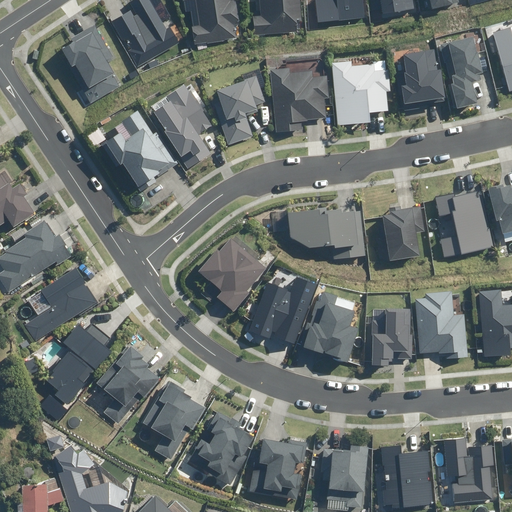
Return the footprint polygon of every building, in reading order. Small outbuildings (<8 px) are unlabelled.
[(133,9),(112,22),(138,66),(179,42),(170,26),(167,28),(150,0),(130,0),(128,2),(133,9)] [(183,0),(184,0),(195,0),(201,25),(191,27),(196,48),(236,40),(233,26),(240,24),(235,0),(183,0)] [(302,0),(245,0),(246,2),(256,1),(257,17),(251,17),(252,35),(298,31),(297,20),(304,19),(302,0)] [(313,0),(316,23),(361,18),(362,23),(369,23),(366,0),(313,0)] [(415,0),(379,0),(383,19),(418,12),(415,0)] [(428,0),(431,11),(466,3),(465,0),(428,0)] [(72,40),(60,48),(87,87),(94,82),(103,95),(117,85),(102,63),(112,56),(92,26),(75,37),(79,43),(76,46),(72,40)] [(511,27),(493,32),(510,91),(511,90),(511,27)] [(467,39),(448,43),(455,75),(451,76),(453,85),(451,86),(456,109),(477,104),(473,83),(484,81),(478,54),(487,52),(483,34),(476,36),(475,32),(466,34),(467,39)] [(428,48),(400,52),(402,69),(393,71),(399,115),(422,112),(422,106),(450,102),(445,66),(430,68),(428,48)] [(352,61),(331,63),(337,125),(370,122),(370,114),(388,112),(386,93),(391,92),(389,69),(375,71),(375,65),(352,67),(352,61)] [(242,81),(216,90),(226,119),(218,122),(226,145),(253,136),(250,129),(263,124),(256,105),(266,101),(259,82),(263,81),(259,69),(240,76),(242,81)] [(290,69),(270,71),(274,132),(302,130),(302,120),(327,118),(326,99),(328,99),(327,75),(313,76),(313,73),(290,74),(290,69)] [(182,90),(147,115),(187,171),(213,153),(201,137),(211,130),(182,90)] [(178,167),(138,107),(118,121),(121,125),(98,141),(119,172),(123,169),(139,193),(178,167)] [(0,174),(0,223),(7,218),(14,228),(34,214),(22,196),(29,191),(22,181),(13,188),(9,182),(6,184),(0,174)] [(509,183),(487,188),(495,221),(499,220),(502,235),(511,232),(511,186),(510,187),(509,183)] [(483,190),(453,197),(452,194),(432,198),(445,259),(495,248),(483,190)] [(413,206),(388,210),(389,215),(378,217),(384,260),(420,255),(413,206)] [(366,256),(360,212),(343,214),(342,208),(325,211),(324,209),(283,214),(288,251),(334,245),(336,260),(366,256)] [(54,236),(44,220),(23,235),(25,238),(0,255),(0,264),(3,269),(0,270),(0,277),(10,292),(48,267),(51,272),(72,258),(65,248),(68,246),(59,233),(54,236)] [(268,269),(231,235),(196,271),(218,292),(213,298),(231,314),(250,293),(248,290),(268,269)] [(21,317),(35,341),(101,301),(78,262),(32,290),(41,305),(21,317)] [(297,277),(285,289),(266,282),(249,330),(272,337),(273,334),(295,342),(316,284),(297,277)] [(502,289),(480,290),(484,358),(511,355),(511,354),(511,349),(511,305),(503,306),(502,289)] [(426,297),(416,297),(419,355),(447,354),(447,360),(470,359),(468,315),(454,316),(453,291),(426,292),(426,297)] [(358,303),(320,292),(303,348),(349,362),(359,329),(351,327),(358,303)] [(386,321),(372,322),(373,363),(387,363),(387,358),(410,357),(408,310),(386,311),(386,321)] [(55,394),(68,404),(111,352),(103,346),(110,338),(92,323),(86,331),(78,324),(63,343),(71,350),(46,379),(59,389),(55,394)] [(149,362),(131,346),(116,362),(113,359),(94,382),(113,399),(104,410),(118,423),(159,377),(145,365),(149,362)] [(184,388),(169,378),(142,420),(144,421),(135,435),(169,458),(189,427),(191,428),(205,406),(182,391),(184,388)] [(59,421),(68,410),(50,395),(40,406),(59,421)] [(229,418),(217,410),(207,427),(205,425),(184,459),(228,486),(246,456),(242,453),(253,435),(238,426),(240,423),(230,416),(229,418)] [(475,434),(440,435),(442,481),(448,481),(449,507),(493,505),(491,469),(497,469),(495,439),(475,440),(475,434)] [(47,439),(50,451),(65,447),(61,435),(47,439)] [(288,442),(262,438),(258,463),(253,462),(248,492),(299,500),(303,473),(293,471),(295,461),(307,463),(310,442),(288,439),(288,442)] [(511,438),(501,439),(502,466),(511,465),(511,438)] [(350,450),(323,448),(318,506),(362,510),(367,443),(350,442),(350,450)] [(78,454),(70,445),(55,457),(62,465),(64,472),(58,473),(70,511),(122,511),(128,492),(110,482),(86,488),(81,474),(95,464),(84,450),(78,454)] [(401,447),(381,447),(381,467),(384,467),(385,491),(381,491),(382,509),(437,508),(436,491),(432,491),(431,451),(401,452),(401,447)] [(21,483),(22,500),(16,500),(16,511),(47,511),(47,503),(61,498),(54,476),(38,482),(33,482),(33,478),(28,479),(28,482),(21,483)] [(138,511),(171,511),(155,496),(138,511)]
